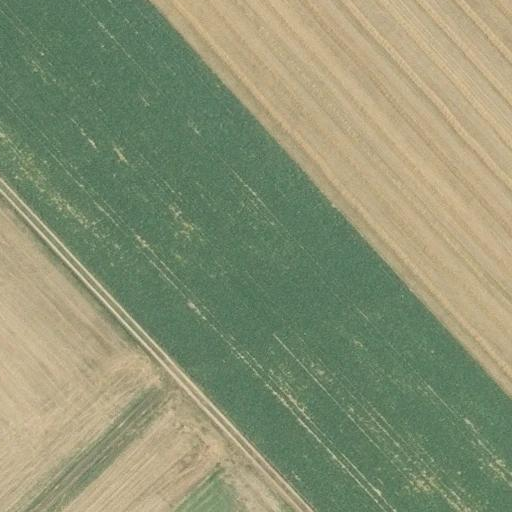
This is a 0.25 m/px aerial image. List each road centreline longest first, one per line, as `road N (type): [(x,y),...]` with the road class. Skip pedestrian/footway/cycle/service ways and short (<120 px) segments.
road 1 (track): [(0,181),(305,511)]
road 2 (track): [(42,511),(180,380)]
